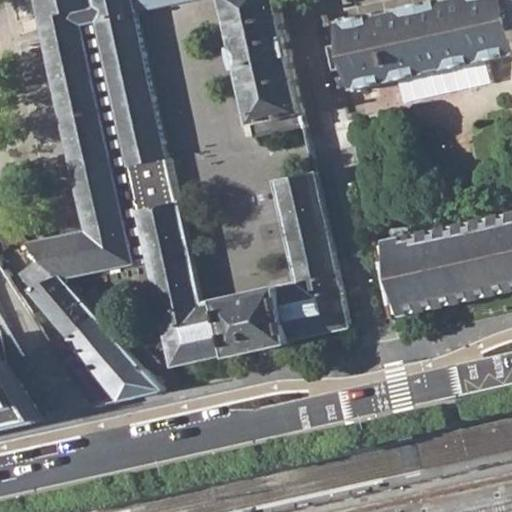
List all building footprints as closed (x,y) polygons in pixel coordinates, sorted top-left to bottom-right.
[(47,256),(68,278),(152,261),(177,365),(296,340),(296,338),(353,324),(318,170),(279,179),(302,279),(207,301),(183,199),(180,200),(139,10),(136,0),(37,0),(88,229),(49,238),(48,232),(28,235),(29,237),(35,243),(42,250),(47,256)] [(136,0),(139,10),(186,0),(136,0)] [(226,0),(237,46),(233,47),(238,69),(242,69),(258,137),(309,125),(303,101),(292,51),(285,21),(280,0),(226,0)] [(511,0),(376,0),(347,7),(346,4),(344,5),(342,5),(343,8),(340,8),(342,14),(345,13),(349,35),(338,37),(343,62),(355,59),(359,77),(357,78),(358,83),(361,82),(361,86),(365,85),(364,82),(397,74),(402,97),(491,77),(486,54),(511,47),(511,0)] [(511,212),(399,238),(398,234),(393,235),(394,239),(391,239),(392,244),(395,243),(396,246),(378,250),(393,317),(412,313),(413,316),(416,315),(415,312),(511,289),(511,212)] [(0,225),(0,239),(5,247),(12,244),(29,237),(28,235),(16,222),(0,225)] [(12,244),(20,253),(35,243),(29,237),(12,244)] [(20,253),(28,261),(42,250),(35,243),(20,253)] [(47,256),(29,269),(41,284),(33,290),(68,332),(90,314),(88,311),(95,306),(68,278),(47,256)] [(21,275),(33,290),(41,284),(29,269),(21,275)] [(68,332),(71,336),(100,312),(95,306),(88,311),(90,314),(68,332)] [(71,336),(124,398),(169,388),(152,368),(135,350),(131,346),(103,315),(100,312),(71,336)] [(103,315),(131,346),(134,343),(106,312),(103,315)] [(52,341),(62,354),(70,348),(59,336),(52,341)] [(135,350),(152,368),(164,365),(143,342),(135,350)] [(67,362),(76,355),(70,348),(62,354),(67,362)] [(0,425),(43,416),(8,358),(2,360),(0,353),(0,425)] [(67,362),(97,404),(114,400),(76,355),(67,362)] [(238,474),(237,467),(217,471),(198,475),(199,483),(238,474)]
